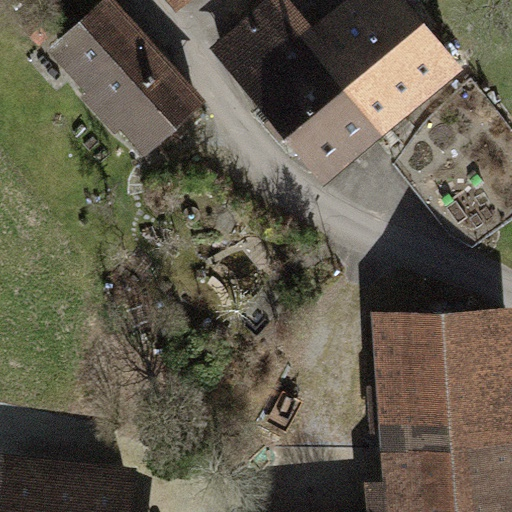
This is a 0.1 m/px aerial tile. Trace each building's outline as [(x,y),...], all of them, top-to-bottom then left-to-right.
[(119,0),(94,0),(45,45),(83,87),(78,92),(113,130),(118,125),(141,151),(204,93),(119,0)] [(381,127),(273,0),(259,0),(207,44),(321,178),(381,127)] [(273,0),(381,127),(461,60),(410,0),(334,0),(310,20),(293,0),(273,0)] [(380,445),(511,435),(511,301),(511,298),(370,308),(380,445)] [(511,511),(511,435),(380,445),(382,475),(363,476),(365,511),(511,511)] [(129,511),(134,463),(0,449),(0,511),(129,511)]
